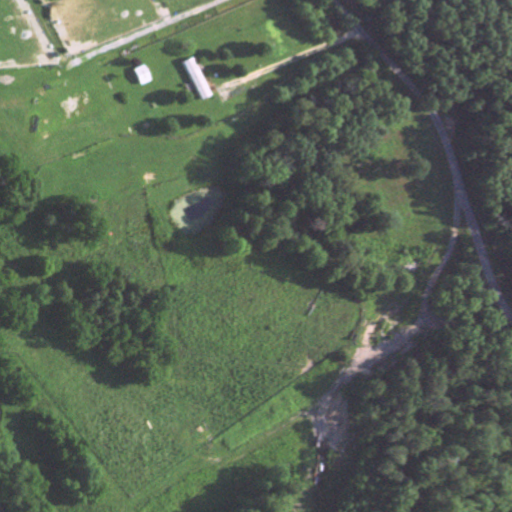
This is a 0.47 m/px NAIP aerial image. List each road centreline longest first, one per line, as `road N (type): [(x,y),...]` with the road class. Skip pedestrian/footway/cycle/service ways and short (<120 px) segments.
road 1 (residential): [(511,321),(477,257),(424,106),(331,0)]
road 2 (residential): [(491,288),(258,453)]
